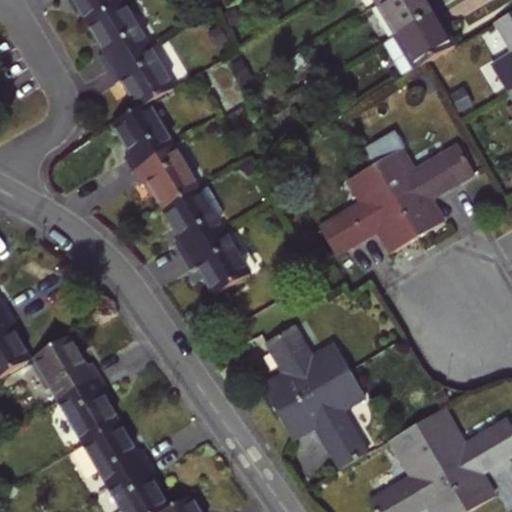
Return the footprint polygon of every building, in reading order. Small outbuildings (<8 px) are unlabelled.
[(74,0),(89,25),(122,5),(118,0),(74,0)] [(425,0),(389,0),(380,6),(398,37),(434,15),(425,0)] [(101,57),(110,72),(148,48),(122,5),(89,25),(107,54),(101,57)] [(511,59),(494,71),(509,96),(511,93),(511,13),(497,23),(511,47),(511,59)] [(398,37),(417,71),(437,59),(454,48),(434,15),(398,37)] [(175,92),(148,48),(110,72),(117,84),(123,80),(141,111),(149,107),(175,92)] [(141,111),(116,125),(133,154),(127,158),(136,172),(175,149),(149,107),(141,111)] [(394,136),(368,151),(377,166),(420,240),(444,225),(430,201),(476,175),(460,148),(416,173),(394,136)] [(175,149),(136,172),(144,185),(150,182),(168,211),(201,192),(175,149)] [(420,240),(377,166),(350,182),(363,204),(323,227),(340,254),(382,230),(396,253),(420,240)] [(186,257),(226,234),(201,192),(168,211),(184,239),(177,243),(186,257)] [(226,234),(186,257),(193,270),(201,266),(218,295),(251,276),(226,234)] [(0,302),(0,321),(9,316),(1,302),(0,302)] [(9,316),(0,321),(0,379),(29,362),(12,333),(17,330),(9,316)] [(278,416),(351,372),(336,346),(310,361),(293,330),(267,345),(286,378),(264,392),(278,416)] [(59,402),(98,378),(90,365),(84,368),(67,339),(34,359),(59,402)] [(367,399),(351,372),(278,416),(292,440),(316,427),(341,471),(367,456),(342,413),(367,399)] [(106,392),(98,378),(59,402),(84,444),(117,425),(100,395),(106,392)] [(444,411),(417,427),(466,511),(471,511),(492,500),(479,477),(511,457),(511,426),(510,423),(465,448),(444,411)] [(133,452),(117,425),(84,444),(109,486),(147,463),(139,449),(133,452)] [(466,511),(417,427),(391,442),(412,479),(370,503),(375,511),(417,511),(430,505),(434,511),(466,511)] [(147,463),(109,486),(123,511),(164,511),(167,510),(150,481),(155,478),(147,463)] [(167,510),(164,511),(199,511),(190,496),(167,510)]
